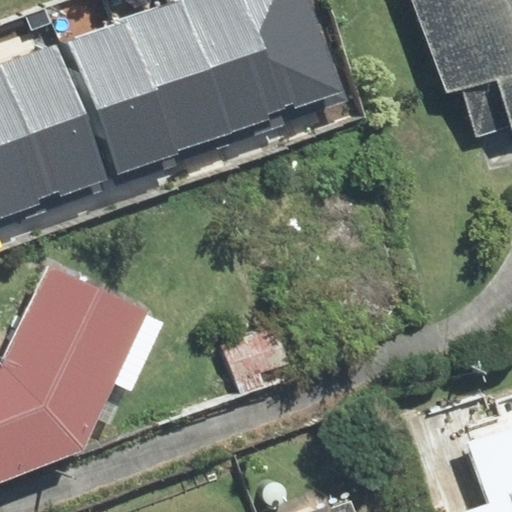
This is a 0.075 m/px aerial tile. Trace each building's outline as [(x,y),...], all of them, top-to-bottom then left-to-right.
[(298,0),(199,0),(0,67),(0,221),(276,128),(265,113),(330,91),(298,0)] [(511,127),(511,0),(401,0),(434,92),(479,77),(498,132),(511,127)] [(0,473),(74,445),(137,304),(38,259),(0,343),(0,473)] [(511,511),(511,416),(458,436),(481,501),(449,511),(511,511)] [(328,511),(322,496),(278,511),(328,511)]
